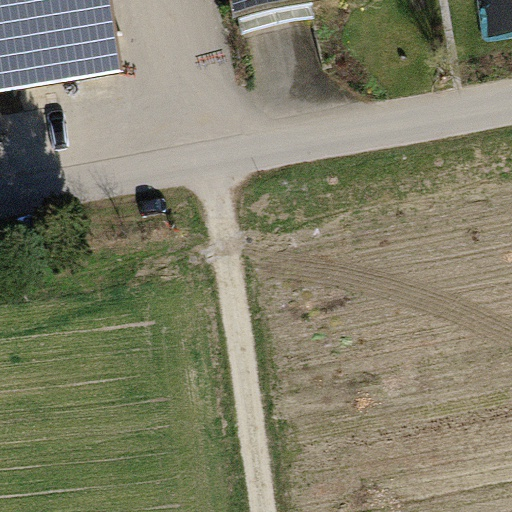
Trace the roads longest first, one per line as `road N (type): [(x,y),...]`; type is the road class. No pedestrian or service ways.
road 1 (unclassified): [(0,194),(511,104)]
road 2 (track): [(269,511),(222,158)]
road 3 (track): [(162,0),(172,60),(222,158)]
